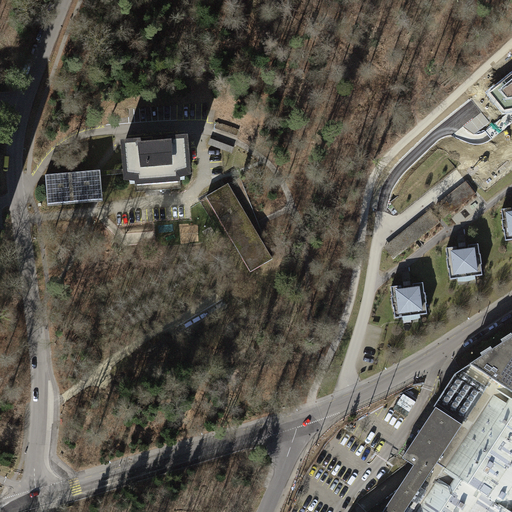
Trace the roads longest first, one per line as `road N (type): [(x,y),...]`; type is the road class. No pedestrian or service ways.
road 1 (unclassified): [(39,499),(40,348),(17,196),(19,124),(67,0)]
road 2 (unclassified): [(302,418),(39,499)]
road 3 (unclassified): [(511,305),(343,405),(302,418)]
